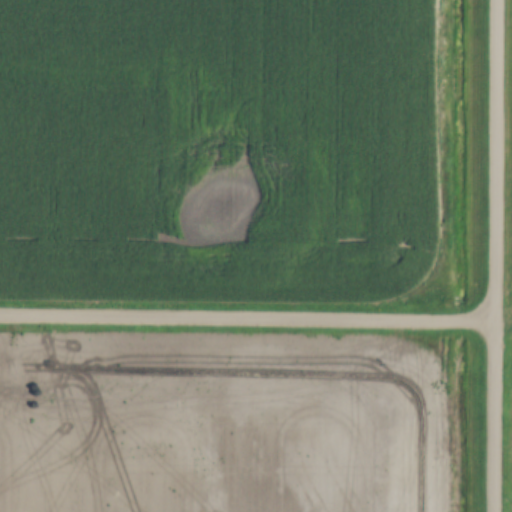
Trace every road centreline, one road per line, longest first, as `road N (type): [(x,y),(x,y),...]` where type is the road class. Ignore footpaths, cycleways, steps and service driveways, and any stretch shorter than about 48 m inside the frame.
road 1 (residential): [(498,0),(496,511)]
road 2 (residential): [(497,320),(0,315)]
